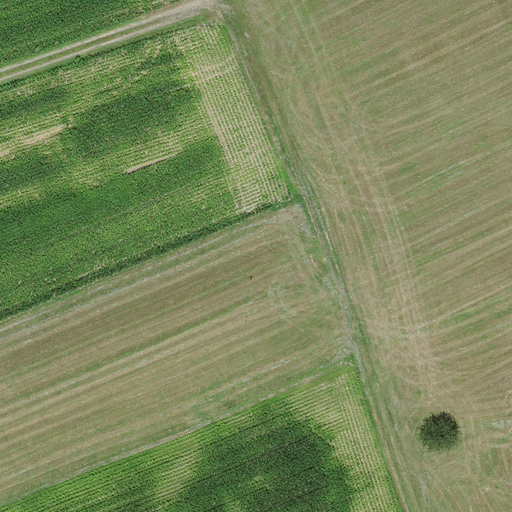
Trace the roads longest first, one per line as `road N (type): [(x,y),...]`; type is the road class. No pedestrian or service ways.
road 1 (track): [(202,0),(233,36),(416,511)]
road 2 (track): [(0,74),(201,0)]
